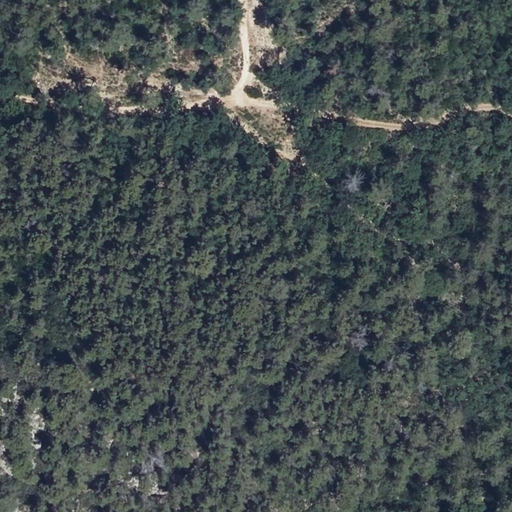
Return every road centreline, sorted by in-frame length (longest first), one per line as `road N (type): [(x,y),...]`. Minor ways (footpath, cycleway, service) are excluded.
road 1 (track): [(507,110),(489,105),(382,125),(226,98)]
road 2 (track): [(226,98),(52,105),(0,92)]
